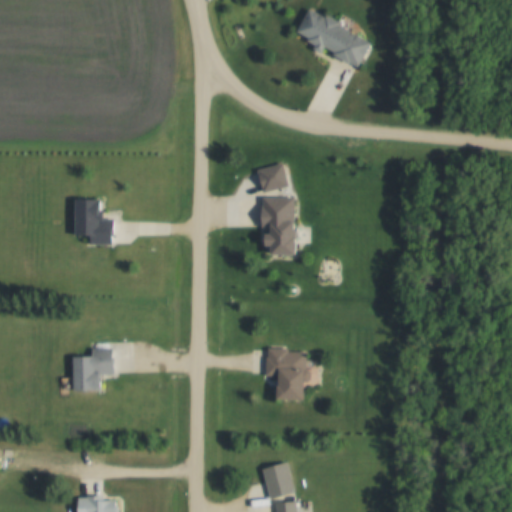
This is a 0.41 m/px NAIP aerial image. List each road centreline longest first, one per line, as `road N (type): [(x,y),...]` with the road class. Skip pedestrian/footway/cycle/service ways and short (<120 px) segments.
road 1 (residential): [(199,14),(195,511)]
road 2 (residential): [(511,144),(314,126),(269,114),(215,66),(192,0)]
